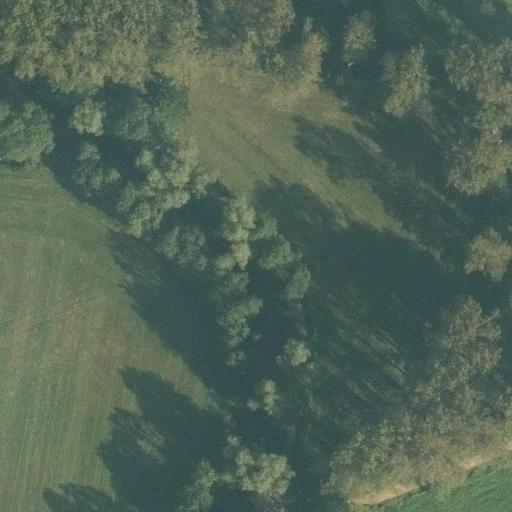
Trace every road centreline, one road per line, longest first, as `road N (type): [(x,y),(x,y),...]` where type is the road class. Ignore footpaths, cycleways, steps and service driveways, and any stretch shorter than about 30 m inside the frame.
road 1 (track): [(272,511),(302,403),(305,347),(295,300),(274,263),(191,178),(89,95),(93,43)]
road 2 (track): [(331,511),(511,450)]
